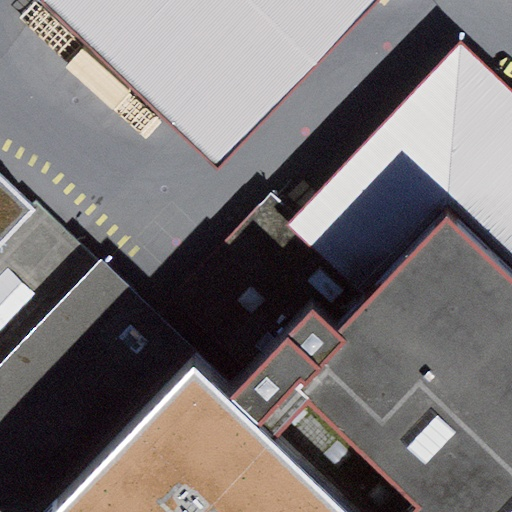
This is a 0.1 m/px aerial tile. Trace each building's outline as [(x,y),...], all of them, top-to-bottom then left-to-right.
[(379,0),(42,0),(41,2),(218,171),(379,0)] [(289,236),(373,313),(446,236),(511,298),(511,128),(444,67),(289,236)] [(0,253),(38,214),(0,178),(0,253)] [(0,253),(0,379),(101,274),(38,214),(0,253)] [(511,511),(511,298),(446,236),(373,313),(342,346),(312,319),(225,415),(271,459),(309,419),(408,511),(511,511)] [(40,511),(178,369),(190,358),(101,274),(0,379),(0,511),(40,511)] [(178,369),(40,511),(326,511),(271,459),(225,415),(178,369)]
